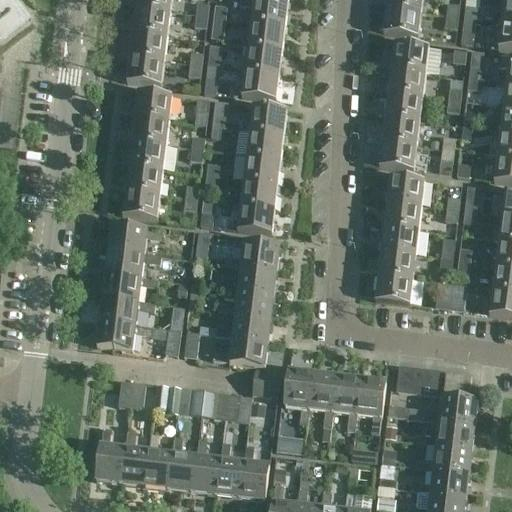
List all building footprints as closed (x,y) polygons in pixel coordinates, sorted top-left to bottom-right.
[(0,0),(0,45),(30,22),(12,0),(0,0)] [(169,16),(171,0),(137,0),(136,12),(169,16)] [(420,17),(422,0),(388,0),(387,13),(420,17)] [(288,6),(253,1),(253,2),(241,1),(240,11),(252,13),(250,26),(285,30),(288,6)] [(511,27),(511,2),(504,2),(501,27),(511,27)] [(195,20),(207,21),(209,9),(197,8),(195,20)] [(446,20),(458,22),(460,10),(448,8),(446,20)] [(213,22),(225,23),(227,12),(214,10),(213,22)] [(464,22),(476,23),(478,12),(465,11),(464,22)] [(166,41),(169,16),(136,12),(133,37),(166,41)] [(417,42),(420,17),(387,13),(384,38),(417,42)] [(206,33),(207,21),(195,20),(194,32),(206,33)] [(457,34),(458,22),(446,20),(444,32),(457,34)] [(223,44),(225,23),(213,22),(210,43),(223,44)] [(474,36),(476,23),(464,22),(462,35),(474,36)] [(282,55),(285,30),(250,26),(247,51),(282,55)] [(511,53),(511,27),(501,27),(498,51),(511,53)] [(163,66),(166,41),(133,37),(130,62),(163,66)] [(391,71),(427,76),(430,51),(395,47),(391,71)] [(207,72),(219,73),(222,51),(210,50),(207,72)] [(279,80),(282,55),(247,51),(244,76),(279,80)] [(464,69),(466,56),(454,55),(453,67),(464,69)] [(189,70),(201,71),(203,58),(191,57),(189,70)] [(506,86),(511,86),(511,60),(501,60),(499,73),(507,74),(506,86)] [(160,91),(163,66),(130,62),(127,87),(160,91)] [(200,82),(201,71),(189,70),(188,81),(200,82)] [(469,81),(481,83),(482,72),(470,70),(469,81)] [(423,101),(427,76),(391,71),(388,96),(423,101)] [(218,84),(219,73),(207,72),(206,83),(218,84)] [(276,105),(279,80),(244,76),(241,101),(276,105)] [(479,96),(481,83),(469,81),(467,94),(479,96)] [(448,104),(460,105),(462,86),(451,84),(448,104)] [(511,111),(511,86),(506,86),(503,111),(511,111)] [(135,121),(168,125),(171,100),(138,96),(135,121)] [(420,126),(423,101),(388,96),(385,121),(420,126)] [(206,130),(209,105),(197,104),(195,123),(188,122),(188,128),(199,129),(206,130)] [(458,118),(460,105),(448,104),(446,117),(458,118)] [(249,135),(285,140),(288,115),(252,110),(249,135)] [(511,137),(511,111),(503,111),(500,136),(511,137)] [(212,131),(224,132),(225,121),(213,119),(212,131)] [(462,131),(475,132),(476,121),(464,119),(462,131)] [(165,150),(168,125),(135,121),(132,146),(165,150)] [(417,151),(420,126),(385,121),(382,146),(417,151)] [(222,145),(224,132),(212,131),(210,143),(222,145)] [(473,145),(475,132),(462,131),(461,143),(473,145)] [(281,165),(285,140),(249,135),(246,160),(281,165)] [(511,162),(511,137),(500,136),(497,161),(511,162)] [(191,153),(203,155),(205,143),(192,141),(191,153)] [(442,153),(454,155),(456,143),(443,142),(442,153)] [(431,144),(431,152),(439,153),(439,145),(431,144)] [(162,175),(165,150),(132,146),(129,171),(162,175)] [(414,175),(417,151),(382,146),(379,171),(414,175)] [(201,167),(203,155),(191,153),(189,165),(201,167)] [(452,167),(454,155),(442,153),(440,166),(452,167)] [(278,189),(281,165),(246,160),(243,185),(278,189)] [(511,187),(511,162),(497,161),(494,185),(511,187)] [(206,180),(218,182),(220,170),(207,168),(206,180)] [(469,183),(470,170),(458,169),(457,181),(469,183)] [(159,200),(162,175),(129,171),(126,196),(159,200)] [(217,194),(218,182),(206,180),(204,192),(217,194)] [(388,206),(421,210),(424,185),(391,181),(388,206)] [(275,214),(278,189),(243,185),(240,210),(275,214)] [(185,203),(197,205),(198,192),(187,191),(185,203)] [(502,219),(511,220),(511,195),(505,194),(502,219)] [(156,225),(159,200),(126,196),(123,221),(156,225)] [(447,214),(458,215),(460,203),(448,202),(447,214)] [(195,216),(197,205),(185,203),(184,214),(195,216)] [(464,216),(476,218),(478,206),(466,204),(464,216)] [(418,235),(421,210),(388,206),(385,231),(418,235)] [(272,239),(275,214),(240,210),(237,235),(272,239)] [(457,227),(458,215),(447,214),(445,226),(457,227)] [(475,230),(476,218),(464,216),(463,228),(475,230)] [(212,232),(213,219),(201,218),(200,230),(212,232)] [(511,245),(511,220),(502,219),(499,244),(511,245)] [(108,255),(144,259),(146,243),(163,245),(164,237),(147,235),(147,234),(112,229),(108,255)] [(415,260),(418,235),(385,231),(382,256),(415,260)] [(206,267),(210,238),(199,236),(196,265),(206,267)] [(511,271),(511,245),(499,244),(495,269),(511,271)] [(241,271),(277,275),(280,251),(244,246),(242,263),(226,261),(225,269),(241,271)] [(459,265),(470,267),(472,255),(465,254),(466,248),(461,247),(460,254),(460,253),(459,265)] [(441,263),(452,265),(454,253),(442,251),(441,263)] [(161,261),(144,259),(108,255),(106,278),(141,282),(143,267),(160,269),(161,261)] [(412,285),(415,260),(382,256),(379,281),(412,285)] [(451,277),(452,265),(441,263),(439,275),(451,277)] [(469,279),(470,267),(459,265),(457,277),(469,279)] [(511,296),(511,271),(495,269),(492,294),(511,296)] [(274,299),(277,275),(241,271),(239,287),(223,285),(222,293),(238,295),(274,299)] [(158,285),(141,282),(106,278),(103,302),(139,307),(141,290),(157,292),(158,285)] [(409,310),(412,285),(379,281),(376,305),(409,310)] [(179,288),(177,301),(186,302),(187,289),(179,288)] [(449,315),(452,289),(439,288),(435,313),(449,315)] [(198,314),(201,290),(193,289),(190,313),(198,314)] [(452,289),(449,315),(463,317),(466,291),(452,289)] [(511,321),(511,296),(492,294),(489,319),(511,321)] [(271,323),(274,299),(238,295),(236,311),(220,309),(219,316),(235,318),(271,323)] [(155,309),(139,307),(103,302),(100,326),(136,330),(137,315),(154,317),(155,309)] [(268,347),(271,323),(235,318),(233,335),(217,333),(216,341),(232,343),(268,347)] [(152,332),(136,330),(100,326),(97,351),(133,355),(135,339),(151,341),(152,332)] [(171,326),(170,334),(182,336),(183,328),(171,326)] [(200,331),(199,338),(199,339),(215,341),(216,333),(200,331)] [(178,361),(179,353),(180,336),(168,335),(166,353),(165,360),(178,361)] [(199,339),(199,338),(187,337),(184,362),(196,363),(197,353),(199,339)] [(265,372),(268,347),(232,343),(231,353),(230,359),(213,357),(212,365),(211,370),(228,372),(229,368),(265,372)] [(408,398),(411,372),(399,371),(395,396),(408,398)] [(420,399),(423,374),(411,372),(408,398),(420,399)] [(432,401),(435,375),(423,374),(420,399),(432,401)] [(254,387),(279,390),(280,378),(255,375),(254,387)] [(309,415),(313,378),(289,375),(284,411),(301,413),(299,429),(307,430),(309,415)] [(435,375),(432,401),(442,402),(444,402),(468,405),(469,395),(471,380),(470,380),(447,377),(437,376),(435,375)] [(333,418),(337,381),(313,378),(309,415),(325,417),(321,445),(329,445),(331,434),(333,418)] [(356,421),(361,384),(337,381),(333,418),(348,420),(346,435),(355,436),(356,421)] [(361,384),(356,421),(372,423),(371,438),(379,439),(381,424),(385,387),(361,384)] [(130,413),(133,388),(121,386),(118,411),(130,413)] [(277,402),(279,390),(254,387),(252,399),(277,402)] [(133,388),(130,413),(142,414),(145,389),(133,388)] [(177,419),(180,394),(157,391),(154,417),(166,418),(177,419)] [(201,422),(204,397),(180,394),(177,419),(201,422)] [(225,425),(228,400),(204,397),(201,422),(225,425)] [(228,400),(225,425),(237,426),(240,401),(228,400)] [(440,419),(423,416),(424,414),(388,410),(387,420),(406,422),(422,424),(422,425),(439,427),(474,431),(477,406),(468,405),(444,402),(442,402),(440,419)] [(252,408),(251,419),(265,421),(266,409),(252,408)] [(471,455),(474,431),(439,427),(437,442),(420,440),(419,448),(436,451),(471,455)] [(386,431),(384,443),(395,444),(396,432),(386,431)] [(120,488),(125,452),(110,450),(112,434),(103,433),(101,450),(97,485),(120,488)] [(144,491),(149,454),(133,453),(135,437),(127,436),(125,452),(120,488),(144,491)] [(168,494),(172,457),(157,455),(159,440),(151,439),(149,454),(144,491),(168,494)] [(278,441),(276,456),(301,459),(301,458),(302,443),(278,441)] [(192,497),(197,460),(181,458),(183,443),(175,442),(172,457),(168,494),(192,497)] [(216,500),(220,463),(205,461),(207,445),(198,445),(197,460),(192,497),(216,500)] [(240,503),(244,466),(228,464),(230,448),(222,448),(220,463),(216,500),(240,503)] [(244,466),(240,503),(265,506),(269,470),(252,468),(255,451),(246,451),(244,466)] [(469,479),(471,455),(436,451),(434,466),(417,464),(416,472),(433,474),(469,479)] [(383,453),(381,466),(395,468),(397,454),(383,453)] [(364,454),(363,465),(375,467),(377,456),(364,454)] [(301,464),(300,475),(307,476),(308,464),(301,464)] [(275,473),(274,484),(285,486),(286,474),(275,473)] [(431,490),(415,488),(414,496),(418,497),(424,497),(430,498),(466,502),(469,479),(433,474),(431,490)] [(379,483),(378,490),(395,492),(396,485),(379,483)] [(296,511),(297,508),(281,506),(283,491),(275,490),(273,507),(272,511),(296,511)] [(320,511),(321,511),(305,509),(307,493),(299,492),(297,508),(296,511),(320,511)] [(329,511),(331,497),(323,496),(321,511),(320,511),(329,511)] [(414,511),(411,511),(464,511),(466,502),(430,498),(424,497),(418,497),(416,511),(414,511)] [(344,511),(369,511),(371,501),(346,498),(344,511)] [(395,511),(396,504),(378,502),(377,511),(395,511)]
